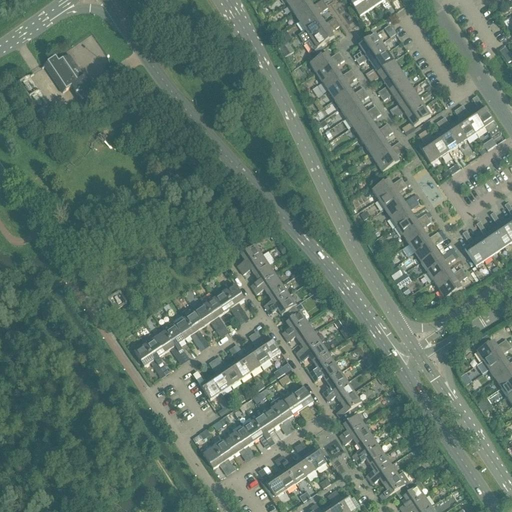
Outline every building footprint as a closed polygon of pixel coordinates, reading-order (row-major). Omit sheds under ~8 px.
[(293,0),(287,5),(293,14),(310,3),(307,0),(293,0)] [(367,14),(357,0),(351,0),(348,2),(360,19),(367,14)] [(357,0),(367,14),(374,9),(367,0),(357,0)] [(367,0),(374,9),(381,4),(377,0),(367,0)] [(310,3),(293,14),(299,23),(325,6),(322,2),(313,8),(310,3)] [(325,6),(299,23),(305,32),(322,21),(318,16),(327,10),(325,6)] [(322,21),(305,32),(311,41),(337,24),(334,19),(325,25),(322,21)] [(337,24),(311,41),(306,44),(312,54),(314,52),(316,56),(323,51),(321,48),(334,39),(330,34),(339,28),(337,24)] [(389,27),(385,30),(391,39),(395,36),(389,27)] [(286,32),(277,37),(284,46),(291,41),(286,32)] [(356,63),(382,45),(376,36),(359,47),(363,52),(354,58),(356,63)] [(382,45),(356,63),(359,67),(368,61),(371,66),(388,54),(382,45)] [(285,47),(279,50),(285,60),(291,57),(285,47)] [(504,48),(498,52),(506,64),(511,60),(504,48)] [(310,66),(316,75),(342,58),(339,54),(330,60),(326,55),(310,66)] [(368,80),(394,63),(388,54),(371,66),(375,70),(366,76),(368,80)] [(79,97),(91,89),(70,57),(59,64),(56,60),(44,67),(63,95),(73,88),(79,97)] [(322,84),(339,73),(335,68),(344,62),(342,58),(316,75),(322,84)] [(384,84),(400,72),(394,63),(368,80),(371,85),(380,79),(384,84)] [(339,73),(322,84),(328,93),(354,76),(351,72),(342,78),(339,73)] [(400,72),(384,84),(387,88),(378,95),(381,99),(406,81),(400,72)] [(334,102),(351,91),(347,86),(356,80),(354,76),(328,93),(334,102)] [(58,120),(50,106),(30,78),(17,87),(45,129),(58,120)] [(406,81),(381,99),(384,103),(393,97),(396,102),(412,90),(406,81)] [(351,91),(334,102),(340,111),(366,94),(363,90),(354,96),(351,91)] [(393,117),(419,99),(412,90),(396,102),(399,106),(390,112),(393,117)] [(346,120),(363,109),(359,104),(368,98),(366,94),(340,111),(346,120)] [(473,113),(485,130),(488,135),(497,129),(477,98),(472,101),(478,110),(473,113)] [(408,120),(425,108),(419,99),(393,117),(396,121),(405,115),(408,120)] [(352,129),(378,112),(375,108),(366,114),(363,109),(346,120),(352,129)] [(425,108),(408,120),(411,124),(402,130),(405,135),(414,129),(431,118),(425,108)] [(485,130),(473,113),(469,117),(463,108),(458,110),(476,136),(485,130)] [(476,136),(458,110),(454,113),(460,122),(455,125),(467,142),(476,136)] [(358,138),(375,127),(372,122),(381,116),(378,112),(352,129),(358,138)] [(440,122),(458,148),(467,142),(455,125),(451,129),(445,120),(440,122)] [(438,137),(449,154),(458,148),(440,122),(436,125),(442,134),(438,137)] [(364,147),(390,130),(387,126),(378,132),(375,127),(358,138),(364,147)] [(390,130),(364,147),(370,156),(387,145),(384,140),(393,134),(390,130)] [(449,154),(438,137),(433,141),(427,132),(422,135),(440,160),(449,154)] [(440,160),(422,135),(418,137),(424,146),(419,150),(430,167),(440,160)] [(387,145),(370,156),(376,165),(402,148),(399,144),(390,150),(387,145)] [(402,148),(376,165),(383,174),(399,163),(396,158),(405,152),(402,148)] [(378,202),(404,184),(401,180),(392,186),(389,181),(372,192),(378,202)] [(384,211),(401,200),(398,195),(407,189),(404,184),(378,202),(384,211)] [(349,186),(344,189),(347,195),(352,192),(349,186)] [(390,220),(416,202),(413,198),(404,204),(401,200),(384,211),(390,220)] [(416,202),(390,220),(396,229),(413,217),(410,213),(419,207),(416,202)] [(366,212),(360,216),(363,222),(370,218),(366,212)] [(413,217),(396,229),(402,238),(428,220),(425,216),(416,222),(413,217)] [(408,247),(425,236),(422,231),(431,225),(428,220),(402,238),(408,247)] [(498,221),(494,223),(498,229),(500,228),(511,244),(511,230),(507,223),(502,227),(498,221)] [(493,232),(504,249),(511,244),(500,228),(498,229),(493,232)] [(484,230),(480,232),(484,238),(486,237),(497,254),(504,249),(493,232),(488,236),(484,230)] [(415,256),(440,239),(438,234),(429,241),(425,236),(408,247),(415,256)] [(479,242),(490,259),(497,254),(486,237),(484,238),(479,242)] [(421,265),(437,254),(434,249),(443,243),(440,239),(415,256),(421,265)] [(470,239),(466,242),(470,248),(472,247),(483,263),(490,259),(479,242),(474,245),(470,239)] [(284,245),(279,248),(284,256),(289,253),(284,245)] [(240,272),(262,257),(255,247),(241,257),(245,263),(237,268),(240,272)] [(472,247),(470,248),(465,252),(476,268),(483,263),(472,247)] [(437,254),(421,265),(427,274),(452,257),(450,252),(441,258),(437,254)] [(262,257),(240,272),(243,277),(251,271),(254,277),(269,267),(262,257)] [(452,257),(427,274),(433,283),(450,272),(446,267),(455,261),(452,257)] [(390,260),(384,264),(389,272),(395,268),(390,260)] [(269,267),(254,277),(258,283),(250,288),(253,292),(276,277),(269,267)] [(396,269),(388,275),(393,283),(402,278),(396,269)] [(439,292),(465,275),(462,270),(453,276),(450,272),(433,283),(439,292)] [(465,275),(439,292),(445,301),(462,290),(458,285),(467,279),(465,275)] [(276,277),(253,292),(256,297),(264,291),(268,297),(282,287),(276,277)] [(405,277),(394,284),(399,292),(401,291),(406,288),(411,285),(405,277)] [(224,294),(239,316),(244,313),(238,305),(244,301),(235,286),(224,294)] [(267,312),(289,297),(282,287),(268,297),(272,303),(264,308),(267,312)] [(406,288),(401,291),(405,297),(410,294),(406,288)] [(119,294),(109,300),(109,301),(116,311),(126,305),(126,304),(120,294),(119,294)] [(214,300),(224,315),(230,311),(235,319),(239,316),(224,294),(214,300)] [(211,296),(201,303),(204,307),(219,329),(224,326),(218,319),(224,315),(214,300),(211,296)] [(417,302),(413,296),(408,299),(412,305),(417,302)] [(286,315),(296,307),(289,297),(267,312),(269,316),(277,311),(281,317),(286,315)] [(296,307),(286,315),(290,321),(286,324),(290,330),(282,335),(285,340),(307,325),(301,314),(304,312),(299,305),(296,307)] [(219,329),(204,307),(194,314),(204,328),(210,324),(215,332),(219,329)] [(194,314),(184,320),(184,321),(199,343),(204,340),(199,332),(204,328),(194,314)] [(174,327),(184,342),(190,338),(195,346),(199,343),(184,321),(184,320),(174,327)] [(172,323),(161,330),(164,334),(179,356),(184,353),(178,345),(184,342),(174,327),(172,323)] [(296,339),(300,344),(314,335),(307,325),(285,340),(288,344),(296,339)] [(348,330),(341,335),(346,342),(353,337),(348,330)] [(164,334),(154,341),(164,355),(170,351),(175,359),(179,356),(164,334)] [(296,355),(298,359),(321,344),(314,335),(300,344),(303,350),(296,355)] [(151,336),(142,343),(144,347),(159,370),(164,367),(159,359),(164,355),(154,341),(151,336)] [(258,345),(270,362),(281,355),(271,340),(265,344),(263,341),(258,345)] [(483,363),(509,345),(506,341),(497,347),(493,342),(477,353),(483,363)] [(309,359),(313,364),(328,354),(321,344),(298,359),(301,364),(309,359)] [(270,362),(258,345),(254,347),(256,350),(250,354),(260,369),(270,362)] [(509,345),(483,363),(489,372),(506,360),(502,356),(511,350),(509,345)] [(159,370),(144,347),(134,354),(144,369),(150,364),(155,372),(159,370)] [(361,348),(356,352),(360,357),(365,354),(361,348)] [(238,358),(250,376),(260,369),(250,354),(245,358),(243,355),(238,358)] [(309,375),(312,380),(334,365),(328,354),(313,364),(317,370),(309,375)] [(230,368),(240,383),(250,376),(238,358),(234,361),(236,364),(230,368)] [(495,381),(511,369),(511,362),(509,365),(506,360),(489,372),(495,381)] [(323,378),(326,384),(341,374),(334,365),(312,380),(315,384),(323,378)] [(288,366),(277,373),(281,379),(292,372),(288,366)] [(218,371),(230,389),(240,383),(230,368),(225,371),(223,368),(218,371)] [(501,390),(511,382),(511,369),(495,381),(501,390)] [(230,389),(218,371),(214,374),(216,377),(210,381),(220,396),(230,389)] [(325,399),(348,384),(341,374),(326,384),(330,390),(322,395),(325,399)] [(220,396),(210,381),(205,385),(203,382),(198,385),(210,402),(220,396)] [(507,399),(511,395),(511,382),(501,390),(507,399)] [(348,384),(325,399),(328,404),(336,398),(340,404),(354,394),(348,384)] [(293,397),(304,414),(309,411),(307,408),(313,404),(304,389),(293,397)] [(266,391),(262,394),(267,400),(270,398),(266,391)] [(393,391),(388,395),(391,400),(397,397),(393,391)] [(344,410),(336,415),(339,420),(341,418),(361,405),(354,394),(340,404),(344,410)] [(283,403),(293,417),(299,413),(301,416),(304,414),(293,397),(283,403)] [(281,399),(270,406),(273,410),(284,427),(289,424),(287,421),(293,417),(281,399)] [(478,405),(477,406),(483,415),(492,409),(486,400),(485,400),(478,405)] [(361,405),(341,418),(343,422),(364,408),(361,405)] [(227,406),(221,410),(217,413),(221,419),(231,412),(227,406)] [(284,427),(273,410),(263,416),(273,431),(279,427),(281,430),(284,427)] [(263,416),(253,423),(254,423),(267,445),(272,441),(267,434),(273,431),(263,416)] [(342,442),(364,427),(357,417),(343,427),(347,433),(339,438),(342,442)] [(243,430),(253,444),(259,440),(261,443),(265,441),(254,423),(253,423),(243,430)] [(364,427),(342,442),(345,447),(353,441),(357,447),(371,438),(371,437),(364,427)] [(253,444),(243,430),(233,436),(233,437),(245,454),(249,451),(247,448),(253,444)] [(223,443),(233,458),(239,453),(241,456),(245,454),(233,437),(233,436),(223,443)] [(355,462),(378,447),(371,437),(371,438),(357,447),(360,453),(353,458),(355,462)] [(233,458),(223,443),(213,450),(225,467),(230,464),(228,461),(233,458)] [(378,447),(355,462),(358,466),(366,461),(370,467),(385,457),(378,447)] [(225,467),(213,450),(203,456),(213,471),(219,467),(221,470),(225,467)] [(304,455),(316,473),(326,465),(316,451),(310,455),(308,452),(304,455)] [(296,465),(306,479),(316,473),(304,455),(300,458),(302,461),(296,465)] [(369,482),(391,467),(385,457),(370,467),(374,473),(366,478),(369,482)] [(285,461),(281,464),(284,469),(296,486),(306,479),(296,465),(290,468),(285,461)] [(445,466),(440,470),(444,475),(449,472),(445,466)] [(391,467),(369,482),(372,486),(380,481),(384,487),(398,477),(391,467)] [(296,486),(284,469),(280,471),(282,474),(276,478),(286,492),(286,493),(296,486)] [(403,474),(398,477),(384,487),(387,492),(379,498),(383,503),(403,489),(405,492),(414,486),(413,486),(411,483),(410,484),(403,474)] [(281,504),(277,498),(286,493),(286,492),(276,478),(270,482),(268,479),(264,482),(261,484),(276,507),(281,504)] [(405,511),(424,499),(420,493),(423,489),(419,483),(413,486),(414,486),(405,492),(407,495),(403,498),(407,504),(399,509),(401,511),(405,511)] [(331,496),(341,511),(356,511),(357,511),(347,497),(341,501),(336,493),(331,496)] [(341,511),(331,496),(327,499),(333,507),(327,511),(341,511)] [(426,511),(431,509),(424,499),(405,511),(426,511)]
